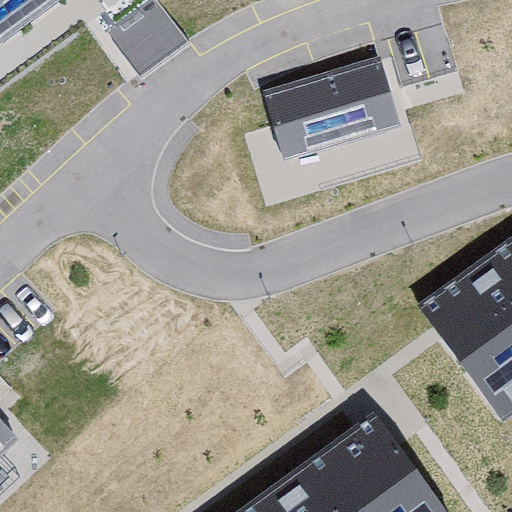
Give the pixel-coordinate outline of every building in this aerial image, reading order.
[(0,0),(0,42),(59,0),(0,0)] [(383,62),(266,96),(285,161),(402,127),(383,62)] [(511,237),(420,306),(507,424),(511,419),(511,237)] [(0,415),(0,450),(17,434),(0,415)] [(449,511),(378,416),(247,511),(449,511)]
